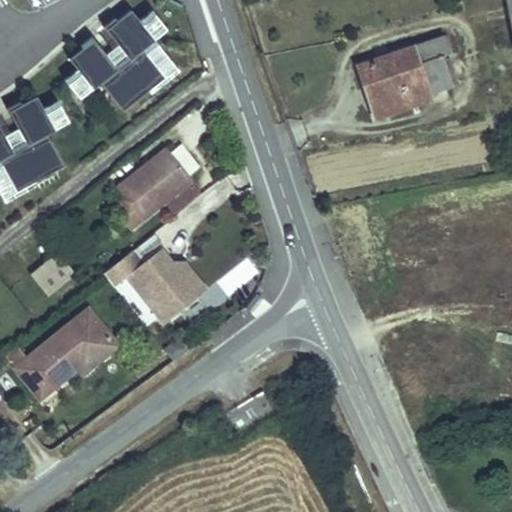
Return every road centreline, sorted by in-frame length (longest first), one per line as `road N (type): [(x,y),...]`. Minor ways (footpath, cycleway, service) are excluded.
road 1 (residential): [(18,511),(319,294)]
road 2 (residential): [(0,249),(194,91),(242,75)]
road 3 (unclassified): [(319,294),(420,511)]
road 4 (unclassified): [(242,75),(319,294)]
